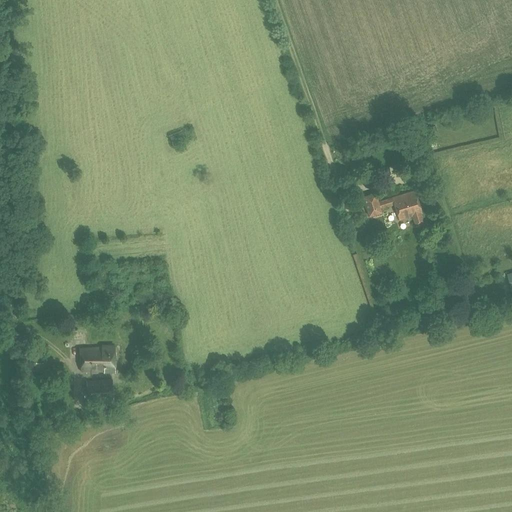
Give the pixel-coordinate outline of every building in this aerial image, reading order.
[(177,145),(189,141),(186,133),(174,138),(177,145)] [(363,197),(370,216),(382,213),(381,209),(395,204),(400,220),(413,216),(416,227),(425,224),(422,214),(423,213),(416,191),(379,202),(376,193),(363,197)] [(80,347),(82,372),(104,371),(104,372),(115,372),(115,339),(106,340),(106,345),(102,345),(102,346),(80,347)] [(28,351),(28,375),(45,374),(45,351),(28,351)] [(29,375),(29,401),(45,400),(44,375),(29,375)] [(86,381),(88,403),(114,402),(112,380),(86,381)]
